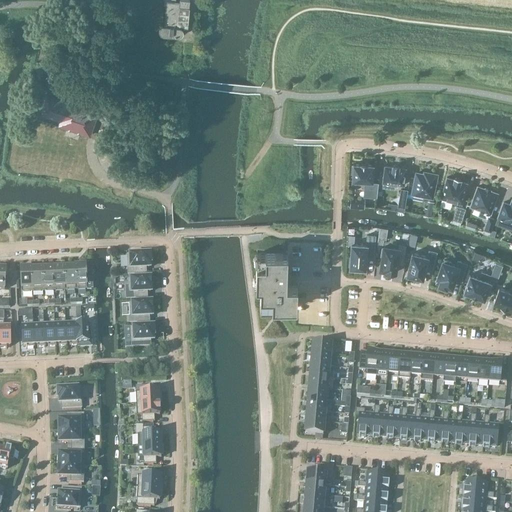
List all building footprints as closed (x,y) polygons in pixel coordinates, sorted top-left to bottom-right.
[(187,26),(189,0),(179,0),(180,2),(176,1),(175,0),(164,0),(164,5),(166,5),(164,25),(163,25),(162,25),(161,26),(160,26),(160,27),(159,28),(159,29),(159,30),(159,31),(160,32),(160,33),(161,34),(162,35),(164,35),(179,36),(180,36),(181,35),(182,35),(183,34),(183,33),(184,32),(184,31),(183,30),(183,29),(183,28),(182,27),(181,27),(180,26),(179,26),(179,25),(187,26)] [(62,126),(90,136),(97,112),(45,95),(39,114),(63,122),(62,126)] [(369,186),(369,183),(372,184),(372,182),(373,166),(373,165),(353,164),(354,164),(353,165),(352,165),(352,173),(353,173),(353,180),(365,181),(364,186),(369,186)] [(392,167),(385,166),(382,182),(403,185),(406,169),(398,168),(399,166),(392,165),(392,167)] [(428,175),(416,173),(412,193),(432,197),(436,175),(428,173),(428,175)] [(454,179),(447,177),(441,197),(461,203),(467,183),(460,181),(460,179),(454,178),(454,179)] [(377,184),(372,184),(369,183),(369,186),(369,197),(377,197),(377,184)] [(470,206),(490,213),(497,193),(477,186),(470,206)] [(406,195),(400,194),(398,206),(404,207),(406,195)] [(506,227),(508,222),(511,224),(511,199),(510,205),(503,202),(496,223),(506,227)] [(465,208),(457,206),(453,218),(461,221),(465,208)] [(433,209),(425,208),(423,215),(431,216),(433,209)] [(490,231),(494,219),(488,217),(484,228),(490,231)] [(374,257),(375,235),(367,235),(366,245),(351,244),(350,257),(349,256),(349,265),(350,266),(350,268),(365,269),(366,256),(374,257)] [(403,261),(406,245),(399,244),(398,249),(384,247),(384,248),(382,247),(381,256),(382,256),(380,269),(385,270),(385,271),(395,273),(397,260),(403,261)] [(436,252),(429,250),(427,257),(412,253),(406,275),(423,279),(425,268),(432,269),(436,252)] [(137,255),(127,256),(128,276),(146,275),(146,268),(149,268),(149,263),(150,263),(150,255),(145,255),(145,253),(137,254),(137,255)] [(287,254),(256,253),(256,285),(260,285),(260,306),(296,307),(297,307),(297,285),(286,285),(284,285),(284,275),(287,275),(287,254)] [(453,283),(453,280),(460,283),(466,264),(457,261),(455,266),(450,264),(451,262),(444,260),(443,262),(442,261),(437,277),(435,282),(439,283),(439,285),(446,287),(446,285),(451,287),(453,282),(453,283)] [(501,267),(495,265),(489,279),(496,282),(501,267)] [(75,268),(75,287),(75,291),(87,290),(86,267),(75,268)] [(65,287),(65,291),(75,291),(75,287),(75,268),(64,269),(65,288),(65,287)] [(53,269),(42,270),(43,293),(54,292),(53,269)] [(65,287),(65,288),(64,269),(53,269),(54,292),(65,291),(65,287)] [(31,270),(20,271),(21,294),(33,293),(31,270)] [(42,270),(31,270),(33,293),(43,293),(42,270)] [(463,292),(484,299),(491,282),(470,274),(463,292)] [(151,279),(128,280),(129,293),(133,293),(134,300),(147,299),(147,293),(150,292),(150,287),(151,287),(151,279)] [(511,292),(499,287),(493,302),(500,305),(500,306),(507,308),(507,307),(511,309),(511,292)] [(152,303),(129,304),(130,324),(148,323),(148,317),(152,317),(151,311),(153,311),(152,303)] [(77,344),(88,344),(88,337),(91,337),(91,340),(92,340),(91,331),(88,331),(87,325),(81,325),(81,319),(76,320),(77,344)] [(55,345),(56,345),(59,345),(59,347),(67,347),(67,344),(66,344),(65,327),(65,320),(60,320),(60,327),(55,327),(55,345)] [(66,344),(67,344),(69,344),(69,346),(78,346),(77,344),(76,320),(71,320),(71,327),(65,327),(66,344)] [(39,328),(33,328),(34,346),(37,346),(37,348),(45,348),(45,345),(44,328),(44,321),(38,321),(39,328)] [(45,345),(48,345),(48,347),(56,347),(56,345),(55,345),(55,327),(54,321),(49,321),(49,328),(44,328),(45,345)] [(0,348),(7,349),(7,347),(10,347),(10,329),(4,329),(4,322),(0,322),(0,348)] [(22,329),(23,346),(26,346),(26,348),(34,348),(34,346),(33,328),(33,322),(28,322),(28,329),(22,329)] [(114,324),(115,338),(128,338),(127,323),(114,324)] [(153,327),(130,328),(131,348),(149,347),(149,341),(153,341),(153,336),(154,336),(153,327)] [(313,343),(312,356),(330,357),(331,345),(313,343)] [(379,355),(367,350),(365,376),(377,377),(377,373),(377,372),(379,355)] [(389,355),(379,355),(377,372),(377,373),(387,373),(389,355)] [(400,356),(389,355),(387,373),(398,374),(399,374),(400,356)] [(311,366),(329,367),(330,357),(312,356),(311,366)] [(410,375),(412,356),(405,356),(405,357),(400,356),(399,374),(398,374),(398,379),(410,380),(410,375)] [(419,357),(412,356),(410,375),(421,376),(423,358),(418,358),(419,357)] [(433,377),(434,359),(423,358),(421,376),(420,381),(433,382),(433,377)] [(446,360),(434,359),(433,377),(444,378),(446,360)] [(455,379),(457,360),(450,360),(450,361),(446,360),(444,378),(443,383),(455,384),(456,379),(455,379)] [(464,361),(457,360),(455,379),(456,379),(467,380),(468,362),(464,362),(464,361)] [(478,381),(480,363),(468,362),(467,380),(478,381)] [(500,383),(506,383),(507,371),(501,371),(502,362),(490,364),(488,382),(500,383)] [(490,364),(480,363),(478,381),(488,382),(490,364)] [(310,377),(328,379),(329,367),(311,366),(310,377)] [(309,389),(327,390),(328,379),(310,377),(309,389)] [(120,380),(120,390),(132,390),(133,381),(120,380)] [(136,405),(159,404),(161,404),(161,396),(159,396),(158,392),(153,392),(153,386),(135,387),(136,393),(135,393),(136,405)] [(80,389),(57,390),(58,398),(59,398),(59,404),(62,403),(62,410),(81,409),(80,389)] [(308,400),(326,401),(327,390),(309,389),(308,400)] [(326,401),(308,400),(307,411),(325,413),(330,414),(331,401),(326,401)] [(159,416),(159,404),(136,405),(137,417),(142,416),(142,423),(155,422),(154,416),(159,416)] [(379,437),(386,437),(387,417),(378,416),(378,413),(379,413),(379,408),(374,407),(373,415),(374,415),(372,436),(372,438),(379,439),(379,437)] [(366,436),(372,436),(374,415),(373,415),(364,415),(364,410),(355,409),(355,414),(359,415),(358,435),(359,435),(358,437),(365,438),(366,436)] [(387,417),(386,437),(386,438),(386,439),(393,440),(393,438),(399,439),(401,418),(391,417),(392,414),(393,415),(393,409),(388,409),(387,417)] [(401,418),(399,439),(400,439),(400,441),(407,441),(407,439),(413,440),(415,419),(405,418),(405,416),(406,416),(407,410),(402,410),(401,418)] [(324,423),(325,413),(307,411),(306,421),(324,423)] [(415,419),(413,440),(414,440),(413,442),(420,442),(421,441),(427,441),(429,420),(428,420),(419,419),(419,417),(420,417),(421,411),(415,411),(415,419)] [(428,420),(429,420),(427,441),(427,443),(434,444),(434,442),(441,442),(442,422),(442,421),(433,421),(433,418),(434,418),(434,413),(429,412),(428,420)] [(442,421),(442,422),(441,442),(441,444),(448,445),(448,443),(454,443),(456,423),(446,422),(447,419),(448,419),(448,414),(443,413),(442,421)] [(59,432),(79,431),(79,421),(84,421),(84,414),(70,414),(71,420),(59,421),(59,432)] [(456,423),(454,443),(455,444),(455,445),(462,446),(462,444),(468,445),(470,424),(460,423),(460,420),(461,421),(462,415),(457,415),(456,423)] [(476,445),(482,446),(484,425),(483,425),(474,424),(474,422),(475,422),(476,416),(470,416),(470,424),(468,445),(469,445),(468,447),(475,447),(476,445)] [(483,425),(484,425),(482,446),(482,448),(489,448),(489,447),(496,447),(498,426),(488,425),(488,423),(489,423),(489,417),(484,417),(483,425)] [(323,435),(324,423),(306,421),(305,434),(323,435)] [(143,447),(161,446),(161,435),(156,435),(155,428),(143,429),(143,435),(143,447)] [(84,430),(84,440),(99,440),(100,430),(84,430)] [(59,432),(59,443),(71,443),(71,449),(84,449),(84,442),(79,442),(79,431),(59,432)] [(161,446),(143,447),(143,459),(143,465),(156,464),(156,458),(161,458),(161,454),(163,454),(163,446),(161,446)] [(0,467),(7,469),(9,458),(13,459),(15,451),(3,448),(3,449),(0,448),(0,467)] [(59,455),(59,466),(84,467),(84,449),(71,449),(71,455),(59,455)] [(70,483),(84,484),(84,467),(59,466),(59,477),(70,477),(70,483)] [(137,488),(162,489),(162,482),(160,482),(161,477),(156,477),(156,471),(143,470),(143,476),(138,476),(137,488)] [(308,472),(307,485),(324,486),(326,474),(308,472)] [(366,489),(366,488),(387,490),(388,490),(389,483),(387,483),(388,476),(367,474),(366,484),(364,484),(364,483),(358,483),(358,488),(366,489)] [(464,496),(464,497),(485,499),(493,500),(494,494),(488,494),(488,495),(485,495),(486,485),(466,483),(465,489),(463,489),(463,496),(464,496)] [(306,495),(324,496),(324,486),(307,485),(306,495)] [(59,494),(59,499),(57,499),(57,508),(80,509),(81,489),(62,488),(61,494),(59,494)] [(162,497),(162,489),(137,488),(137,500),(136,506),(154,507),(154,501),(159,501),(160,496),(162,497)] [(386,496),(387,490),(366,488),(366,489),(365,498),(362,498),(362,497),(357,496),(357,502),(365,502),(385,504),(385,503),(387,504),(388,497),(386,496)] [(324,496),(306,495),(305,506),(323,508),(322,508),(327,509),(328,496),(324,496)] [(485,499),(464,497),(464,503),(462,503),(461,510),(463,510),(463,511),(478,511),(492,511),(492,508),(487,508),(487,509),(484,508),(485,499)] [(385,510),(385,504),(365,502),(364,511),(361,511),(356,510),(355,511),(386,511),(387,510),(385,510)]
